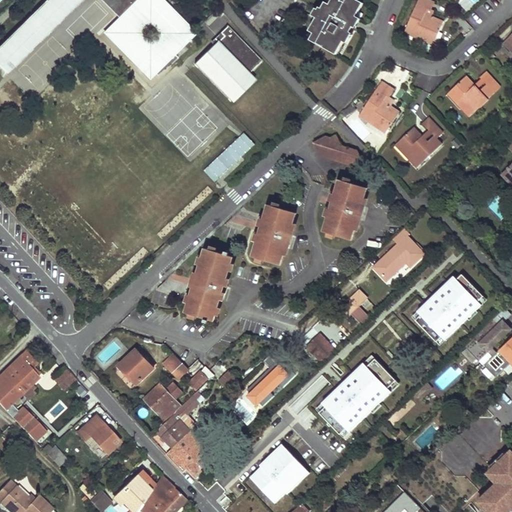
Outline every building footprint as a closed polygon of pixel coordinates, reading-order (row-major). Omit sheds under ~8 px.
[(48,0),(0,47),(0,66),(7,74),(81,0),(48,0)] [(100,0),(121,21),(108,33),(117,43),(134,27),(140,34),(149,25),(125,0),(100,0)] [(125,0),(149,25),(140,34),(134,27),(117,43),(149,80),(197,34),(163,0),(125,0)] [(332,0),(330,5),(325,2),(320,11),(334,19),(330,25),(317,17),(309,31),(314,33),(310,40),(336,54),(343,42),(345,39),(344,38),(351,25),(346,23),(350,16),(354,19),(363,3),(357,0),(332,0)] [(435,43),(444,21),(426,13),(423,12),(425,7),(428,8),(432,10),(435,2),(429,0),(418,0),(404,34),(415,38),(416,35),(435,43)] [(317,17),(330,25),(334,19),(320,11),(317,17)] [(346,23),(351,25),(354,19),(350,16),(346,23)] [(261,61),(227,27),(220,33),(224,37),(218,43),(217,42),(195,64),(232,102),(255,80),(249,74),(261,61)] [(433,46),(435,43),(416,35),(415,38),(433,46)] [(511,46),(506,41),(503,43),(511,52),(511,46)] [(467,76),(450,92),(464,106),(461,109),(469,117),(500,87),(486,72),(480,78),(481,79),(487,85),(478,93),(472,87),(475,85),(467,76)] [(487,85),(481,79),(475,85),(472,87),(478,93),(487,85)] [(385,134),(399,112),(391,106),(385,102),(389,96),(394,89),(382,81),(359,116),(368,122),(385,134)] [(464,106),(450,92),(447,94),(461,109),(464,106)] [(385,102),(391,106),(395,100),(389,96),(385,102)] [(443,132),(429,117),(423,124),(429,130),(434,136),(425,144),(420,139),(423,136),(414,127),(398,143),(411,157),(409,160),(416,168),(443,144),(437,138),(443,132)] [(382,137),(385,134),(368,122),(366,126),(382,137)] [(434,136),(429,130),(423,136),(420,139),(425,144),(434,136)] [(227,151),(238,163),(256,146),(245,134),(227,151)] [(344,150),(336,136),(327,140),(325,136),(313,143),(320,156),(326,152),(329,159),(336,155),(339,162),(345,159),(348,165),(361,158),(358,151),(353,153),(351,149),(348,148),(344,150)] [(411,157),(398,143),(395,145),(409,160),(411,157)] [(503,175),(511,185),(511,181),(511,180),(511,174),(508,170),(503,175)] [(340,180),(324,232),(352,241),(358,220),(361,220),(364,210),(361,210),(368,188),(340,180)] [(490,207),(496,214),(504,207),(498,199),(490,207)] [(269,205),(253,257),(280,266),(287,244),(290,245),(293,236),(290,235),(296,214),(269,205)] [(397,245),(373,267),(386,281),(406,262),(410,266),(424,254),(407,236),(409,234),(404,228),(392,239),(397,245)] [(206,249),(186,313),(214,322),(223,293),(225,294),(228,287),(225,286),(233,257),(206,249)] [(484,296),(462,275),(457,280),(454,277),(442,289),(445,292),(436,301),(433,297),(429,301),(421,309),(424,313),(416,321),(437,342),(445,334),(449,338),(468,319),(466,317),(475,309),(476,311),(481,307),(477,303),(484,296)] [(436,301),(445,292),(442,289),(433,297),(436,301)] [(362,325),(369,317),(359,306),(367,299),(359,291),(351,298),(351,314),(362,325)] [(484,296),(477,303),(481,307),(488,300),(484,296)] [(416,321),(424,313),(421,309),(413,317),(416,321)] [(475,309),(466,317),(468,319),(470,321),(478,313),(476,311),(475,309)] [(511,329),(502,321),(498,325),(493,320),(466,346),(484,365),(496,353),(492,347),(511,329)] [(437,342),(440,346),(449,338),(445,334),(437,342)] [(307,346),(323,362),(335,351),(319,335),(307,346)] [(140,347),(119,367),(137,385),(154,369),(139,353),(143,350),(140,347)] [(37,363),(25,350),(2,372),(22,393),(39,377),(31,368),(37,363)] [(162,364),(172,373),(182,363),(173,353),(162,364)] [(364,364),(368,368),(376,360),(373,356),(364,364)] [(397,381),(376,360),(368,368),(364,364),(346,381),(350,385),(341,394),(337,391),(323,404),(327,407),(320,414),(340,435),(347,429),(351,432),(370,413),(369,411),(378,402),(380,404),(392,393),(388,389),(397,381)] [(182,363),(172,373),(178,379),(188,369),(182,363)] [(63,390),(75,378),(67,369),(65,369),(54,380),(63,390)] [(296,382),(299,385),(313,372),(309,369),(296,382)] [(231,393),(240,383),(229,371),(219,381),(231,393)] [(19,412),(11,404),(22,393),(2,372),(0,374),(0,403),(31,436),(42,427),(23,408),(19,412)] [(194,379),(200,386),(207,380),(200,372),(194,379)] [(189,383),(196,390),(200,386),(194,379),(189,383)] [(337,391),(341,394),(350,385),(346,381),(343,384),(337,391)] [(397,381),(388,389),(392,393),(400,384),(397,381)] [(165,390),(160,385),(145,399),(166,421),(176,412),(169,405),(175,400),(183,392),(174,383),(165,390)] [(204,397),(198,391),(181,407),(176,412),(156,432),(166,441),(167,440),(174,447),(191,432),(185,426),(182,430),(176,424),(183,418),(181,415),(185,412),(187,414),(204,397)] [(175,400),(169,405),(176,412),(181,407),(175,400)] [(372,415),(382,405),(380,404),(378,402),(369,411),(370,413),(372,415)] [(317,410),(320,414),(327,407),(323,404),(317,410)] [(191,432),(198,425),(187,414),(185,412),(181,415),(183,418),(176,424),(182,430),(185,426),(191,432)] [(95,415),(77,432),(84,440),(90,435),(106,453),(119,442),(95,415)] [(44,429),(42,427),(31,436),(37,442),(44,435),(41,432),(44,429)] [(340,435),(344,439),(351,432),(347,429),(340,435)] [(208,450),(191,432),(174,447),(173,449),(166,455),(183,473),(186,470),(195,478),(202,471),(201,469),(207,463),(201,457),(208,450)] [(167,440),(166,441),(173,449),(174,447),(167,440)] [(282,444),(274,452),(277,456),(286,448),(282,444)] [(48,445),(43,449),(47,454),(52,449),(48,445)] [(67,461),(55,446),(52,449),(47,454),(59,468),(67,461)] [(306,468),(286,448),(277,456),(274,452),(261,465),(262,467),(251,478),(264,491),(268,488),(279,500),(301,480),(297,476),(306,468)] [(511,452),(488,474),(498,484),(479,502),(487,511),(509,511),(511,510),(511,509),(511,452)] [(409,472),(414,467),(407,460),(402,465),(409,472)] [(297,476),(301,480),(309,472),(306,468),(297,476)] [(173,511),(174,511),(186,499),(174,488),(174,487),(162,475),(150,492),(163,502),(164,501),(173,511)] [(137,511),(141,506),(150,492),(136,478),(116,497),(130,511),(129,511),(137,511)] [(28,499),(9,481),(0,490),(0,501),(11,511),(23,511),(24,511),(23,511),(50,511),(53,510),(38,496),(35,500),(32,503),(28,499)] [(78,489),(91,502),(97,495),(93,491),(90,493),(82,485),(78,489)] [(264,491),(276,504),(279,500),(268,488),(264,491)] [(91,502),(100,511),(101,511),(107,507),(110,510),(114,506),(101,492),(97,495),(91,502)] [(173,511),(164,501),(163,502),(150,492),(141,506),(148,511),(173,511)] [(321,505),(326,510),(331,506),(328,503),(329,502),(327,499),(321,505)] [(309,511),(310,511),(302,503),(292,511),(309,511)]
